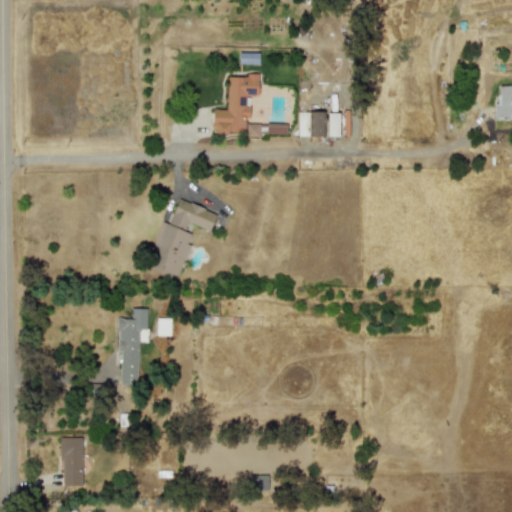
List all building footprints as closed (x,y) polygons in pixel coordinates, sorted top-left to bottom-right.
[(238,63),(258,63),(258,52),(238,52),(238,63)] [(225,75),(225,109),(212,109),(212,133),(243,133),(243,117),(248,117),(248,105),(244,105),(244,95),(257,95),(257,75),(225,75)] [(492,118),(511,118),(511,85),(497,85),(497,102),(493,102),(492,118)] [(323,136),(323,111),(307,111),(306,136),(323,136)] [(327,136),(338,136),(338,113),(327,112),(327,136)] [(244,136),(258,136),(259,124),(245,123),(244,136)] [(208,230),(215,213),(177,198),(167,223),(160,221),(142,267),(175,279),(192,235),(183,232),(186,222),(208,230)] [(145,308),(129,307),(129,318),(118,318),(116,383),(136,384),(137,329),(144,329),(145,308)] [(80,485),(80,437),(59,437),(60,485),(80,485)] [(249,487),(268,486),(268,475),(249,475),(249,487)]
